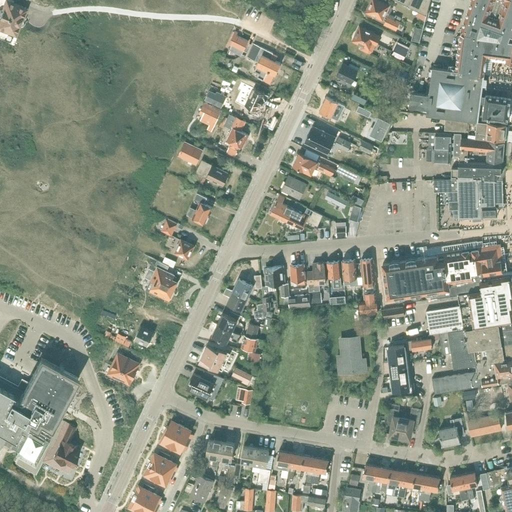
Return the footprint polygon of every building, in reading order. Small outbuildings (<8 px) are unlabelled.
[(394,0),(381,0),(380,2),(377,0),(373,0),(370,7),(374,9),(372,14),(386,21),(388,16),(393,8),(391,7),(394,0)] [(397,0),(410,6),(410,5),(419,10),(427,14),(430,0),(397,0)] [(461,33),(456,70),(467,71),(467,72),(484,74),(487,54),(507,57),(506,62),(511,62),(511,0),(474,0),(462,33),(461,33)] [(0,18),(0,19),(0,20),(0,30),(15,37),(26,9),(7,2),(3,12),(1,12),(0,12),(0,18)] [(419,10),(416,16),(425,20),(427,14),(419,10)] [(388,16),(386,21),(384,25),(396,30),(400,23),(400,22),(402,19),(395,16),(395,17),(391,15),(390,17),(388,16)] [(360,27),(354,40),(363,45),(361,49),(369,53),(373,51),(376,43),(378,44),(381,37),(360,27)] [(415,27),(411,40),(420,42),(423,28),(415,27)] [(233,40),(231,45),(232,45),(230,50),(242,56),(242,55),(244,51),(245,49),(249,41),(237,35),(238,32),(235,31),(231,39),(233,40)] [(398,42),(392,54),(403,59),(409,47),(398,42)] [(248,61),(247,64),(252,66),(257,66),(255,71),(260,73),(257,77),(270,83),(274,74),(275,75),(276,74),(277,74),(279,70),(278,69),(281,63),(275,61),(277,57),(272,55),(273,53),(254,44),(246,60),(248,61)] [(343,63),(337,75),(342,78),(340,81),(351,86),(358,71),(343,63)] [(234,65),(231,71),(237,73),(239,68),(234,65)] [(467,71),(456,70),(441,68),(441,65),(436,65),(436,67),(433,67),(430,89),(427,89),(427,94),(411,92),(409,106),(427,109),(426,114),(508,120),(511,97),(486,94),(486,95),(481,94),(483,84),(484,83),(485,83),(486,82),(486,80),(486,79),(485,77),(484,77),(484,74),(467,72),(467,71)] [(406,83),(409,73),(400,70),(396,79),(406,83)] [(248,106),(253,109),(258,111),(261,105),(263,103),(264,101),(263,98),(262,97),(263,93),(240,82),(238,87),(241,89),(239,93),(251,99),(248,106)] [(399,90),(391,86),(385,97),(394,101),(399,90)] [(210,90),(205,100),(222,107),(227,96),(224,94),(225,93),(222,91),(221,93),(217,91),(216,93),(210,90)] [(355,91),(352,98),(355,100),(363,104),(367,97),(355,91)] [(326,96),(319,111),(331,117),(331,116),(337,119),(343,107),(344,108),(345,105),(337,101),(336,100),(336,101),(326,96)] [(203,105),(199,113),(203,115),(200,120),(209,124),(214,126),(220,114),(203,105)] [(359,105),(356,111),(363,114),(365,108),(359,105)] [(226,117),(223,122),(225,123),(224,125),(231,129),(232,127),(234,129),(228,141),(231,143),(230,146),(236,149),(238,146),(241,147),(245,140),(246,140),(248,135),(241,131),(246,122),(229,114),(228,118),(226,117)] [(378,117),(369,135),(382,141),(390,123),(378,117)] [(468,137),(505,141),(505,140),(506,124),(488,121),(445,119),(445,130),(469,131),(468,137)] [(306,141),(305,142),(328,152),(335,137),(313,126),(306,141)] [(461,155),(462,136),(462,133),(454,133),(454,135),(451,135),(452,133),(436,132),(436,134),(430,134),(429,148),(428,148),(427,161),(450,162),(451,153),(454,153),(454,155),(461,155)] [(505,141),(468,137),(462,136),(461,155),(460,160),(468,160),(468,158),(486,159),(503,160),(505,141)] [(339,137),(335,145),(348,151),(351,143),(339,137)] [(363,140),(359,148),(371,153),(374,146),(363,140)] [(185,142),(179,155),(196,163),(202,150),(185,142)] [(300,153),(294,166),(311,174),(314,167),(315,168),(318,161),(311,157),(310,158),(300,153)] [(503,161),(468,160),(460,160),(459,160),(459,169),(452,168),(451,179),(458,178),(498,180),(497,174),(498,174),(502,174),(503,161)] [(201,161),(196,172),(223,184),(225,181),(226,182),(228,177),(227,177),(229,173),(201,161)] [(321,162),(317,170),(332,177),(336,169),(321,162)] [(339,165),(336,171),(343,174),(343,176),(355,182),(359,174),(339,165)] [(289,176),(282,190),(300,199),(307,184),(289,176)] [(498,207),(498,180),(458,178),(451,179),(434,180),(435,193),(448,192),(450,201),(449,201),(449,210),(453,210),(458,210),(458,205),(489,204),(489,207),(498,207)] [(328,191),(325,198),(344,207),(348,200),(328,191)] [(191,207),(187,215),(205,223),(213,208),(205,204),(208,197),(197,192),(194,199),(201,202),(197,210),(191,207)] [(287,220),(293,209),(283,204),(285,198),(279,195),(271,213),(287,220)] [(458,205),(458,210),(453,210),(456,219),(458,219),(472,218),(473,222),(481,221),(480,217),(481,217),(482,217),(482,207),(489,207),(489,204),(458,205)] [(358,221),(362,208),(362,207),(354,205),(350,219),(358,221)] [(482,207),(482,217),(485,217),(489,216),(490,216),(492,216),(493,215),(494,214),(495,214),(496,213),(496,212),(496,211),(497,211),(497,209),(497,207),(498,207),(489,207),(482,207)] [(293,209),(287,220),(303,228),(306,221),(308,216),(310,217),(313,211),(308,208),(304,214),(293,209)] [(323,215),(313,211),(310,217),(308,216),(306,221),(318,226),(323,215)] [(167,221),(162,231),(171,235),(176,225),(167,221)] [(346,222),(336,223),(337,237),(347,236),(346,222)] [(178,246),(175,252),(188,258),(194,246),(181,240),(179,244),(178,244),(177,245),(178,246)] [(507,272),(503,247),(498,248),(498,247),(497,247),(496,242),(483,244),(482,242),(477,242),(420,251),(421,258),(417,259),(417,261),(407,262),(407,261),(400,262),(401,263),(390,265),(390,263),(383,264),(388,298),(395,297),(395,296),(405,294),(405,296),(412,295),(411,293),(422,292),(422,293),(425,293),(425,291),(430,291),(430,294),(431,294),(430,292),(442,290),(444,298),(458,296),(458,295),(481,291),(479,282),(501,279),(501,277),(500,273),(507,272)] [(372,258),(361,259),(364,294),(376,293),(372,258)] [(149,268),(145,277),(151,279),(150,280),(154,282),(150,291),(169,300),(178,281),(173,278),(174,274),(167,271),(169,266),(158,260),(155,266),(157,267),(155,271),(149,268)] [(355,260),(342,261),(345,284),(350,283),(351,285),(358,285),(357,278),(356,278),(355,260)] [(340,261),(328,262),(329,277),(333,277),(334,287),(341,287),(340,278),(336,279),(336,276),(341,276),(340,261)] [(314,275),(308,275),(310,291),(321,290),(320,283),(327,283),(325,262),(313,263),(314,275)] [(305,284),(304,264),(291,265),(293,280),(298,279),(298,284),(305,284)] [(274,267),(266,268),(267,285),(268,285),(268,290),(276,290),(275,285),(274,267)] [(282,267),(274,267),(275,285),(280,284),(282,298),(289,297),(288,284),(283,284),(282,267)] [(511,321),(511,274),(501,277),(501,279),(479,282),(481,291),(458,295),(458,296),(459,303),(460,303),(460,305),(426,310),(430,334),(463,328),(463,329),(511,321)] [(239,278),(233,292),(247,298),(253,285),(239,278)] [(267,285),(262,286),(262,287),(264,310),(268,309),(271,309),(270,296),(269,296),(268,290),(268,285),(267,285)] [(247,298),(233,292),(228,303),(241,309),(247,298)] [(365,301),(359,302),(360,313),(377,312),(376,293),(364,294),(365,301)] [(309,295),(289,297),(290,308),(310,306),(309,295)] [(258,310),(254,311),(255,318),(267,316),(268,309),(264,310),(263,303),(257,304),(258,310)] [(230,311),(242,316),(244,312),(232,307),(230,311)] [(403,307),(383,311),(384,319),(404,316),(403,307)] [(223,314),(217,324),(237,334),(240,334),(241,334),(236,332),(233,330),(237,321),(223,314)] [(271,327),(274,318),(267,316),(264,325),(271,327)] [(511,322),(448,333),(439,335),(442,354),(452,353),(454,369),(476,365),(477,371),(463,373),(466,389),(479,387),(511,381),(511,322)] [(249,323),(246,336),(256,338),(259,325),(249,323)] [(237,334),(217,324),(212,335),(220,339),(221,337),(228,341),(231,335),(233,337),(232,339),(237,341),(240,334),(237,334)] [(142,327),(136,339),(147,345),(153,333),(142,327)] [(118,332),(115,339),(123,343),(126,336),(118,332)] [(255,351),(258,338),(256,338),(246,336),(245,335),(244,342),(245,342),(243,348),(255,351)] [(342,356),(338,356),(340,373),(367,370),(366,358),(361,358),(359,337),(341,339),(342,356)] [(409,348),(409,350),(432,347),(431,338),(421,339),(421,337),(417,337),(417,340),(407,341),(408,349),(409,348)] [(409,389),(404,345),(388,347),(389,355),(392,383),(393,383),(394,391),(409,389)] [(217,351),(208,346),(199,364),(208,369),(210,366),(219,370),(219,368),(223,370),(231,353),(226,351),(226,352),(218,348),(217,351)] [(250,351),(248,359),(258,361),(260,354),(251,351),(250,351)] [(119,353),(109,373),(127,382),(130,376),(132,376),(135,369),(134,368),(137,362),(119,353)] [(0,446),(2,446),(4,443),(16,450),(21,452),(15,463),(37,475),(45,461),(60,469),(69,473),(80,452),(75,449),(77,445),(71,442),(77,427),(61,419),(58,423),(56,422),(61,412),(80,378),(62,368),(62,369),(59,367),(59,366),(41,357),(27,382),(24,381),(21,387),(24,388),(23,390),(0,377),(0,446)] [(236,367),(232,375),(243,380),(242,382),(248,385),(247,387),(253,389),(256,377),(236,367)] [(194,374),(188,388),(208,397),(208,396),(215,399),(224,380),(205,370),(202,377),(194,374)] [(466,389),(463,373),(455,374),(458,390),(466,389)] [(458,390),(455,374),(447,376),(449,384),(450,391),(458,390)] [(447,376),(431,378),(433,386),(449,384),(447,376)] [(449,384),(433,386),(434,394),(450,391),(449,384)] [(508,384),(485,388),(487,398),(499,396),(498,393),(500,393),(500,391),(504,390),(508,389),(511,401),(511,400),(511,384),(508,385),(508,384)] [(245,389),(242,402),(250,404),(253,390),(245,389)] [(474,391),(464,393),(465,400),(476,398),(474,391)] [(440,396),(433,397),(434,406),(442,405),(440,396)] [(400,439),(404,418),(398,417),(400,405),(390,403),(387,422),(393,423),(390,436),(393,436),(392,438),(400,439)] [(410,419),(404,418),(400,439),(407,441),(407,439),(410,439),(412,426),(418,428),(422,409),(412,407),(410,419)] [(498,415),(469,421),(473,436),(502,430),(498,415)] [(442,437),(440,438),(443,445),(460,442),(458,431),(464,429),(461,418),(451,421),(452,428),(440,430),(442,437)] [(167,435),(164,440),(169,442),(168,444),(181,450),(183,448),(186,449),(193,435),(190,433),(191,430),(171,421),(165,434),(167,435)] [(218,467),(219,457),(222,441),(210,439),(207,455),(214,456),(212,466),(218,467)] [(234,477),(237,464),(231,463),(235,443),(222,441),(219,457),(226,458),(225,467),(230,468),(227,483),(233,485),(235,477),(234,477)] [(254,463),(257,447),(245,445),(242,461),(254,463)] [(270,449),(257,447),(254,463),(261,465),(257,481),(263,482),(268,483),(271,470),(266,469),(267,466),(270,449)] [(287,478),(292,452),(279,450),(277,463),(283,464),(281,476),(287,478)] [(302,467),(304,454),(292,452),(287,478),(294,479),(296,466),(302,467)] [(151,467),(148,474),(166,483),(167,480),(170,482),(178,467),(174,466),(175,463),(157,454),(154,461),(152,460),(149,466),(151,467)] [(317,456),(304,454),(302,467),(308,468),(306,481),(312,482),(317,456)] [(329,459),(317,456),(312,482),(318,483),(321,471),(327,472),(329,459)] [(201,457),(198,471),(205,472),(207,459),(201,457)] [(374,492),(379,466),(366,463),(364,476),(370,477),(368,490),(374,492)] [(242,465),(237,464),(234,477),(235,477),(240,478),(242,465)] [(391,468),(379,466),(374,492),(381,493),(383,480),(389,481),(391,468)] [(501,485),(501,486),(511,483),(511,482),(511,466),(487,473),(491,487),(501,485)] [(403,470),(391,468),(389,481),(395,482),(392,495),(398,496),(403,470)] [(413,485),(415,472),(403,470),(398,496),(405,497),(407,484),(413,485)] [(475,470),(463,473),(469,499),(475,498),(472,485),(478,484),(475,470)] [(423,500),(428,475),(415,472),(413,485),(419,487),(417,499),(423,500)] [(463,473),(450,476),(452,484),(453,489),(459,488),(461,494),(462,501),(469,499),(463,473)] [(195,484),(210,491),(214,480),(200,474),(195,484)] [(352,474),(350,484),(358,485),(360,475),(352,474)] [(428,475),(423,500),(430,502),(432,489),(438,490),(440,477),(428,475)] [(488,477),(482,478),(484,489),(490,488),(488,477)] [(223,486),(225,482),(219,480),(217,485),(223,488),(220,493),(222,494),(218,502),(226,505),(232,490),(223,486)] [(511,511),(511,483),(511,484),(511,483),(501,486),(507,511),(511,511)] [(210,491),(195,484),(190,495),(205,501),(210,491)] [(135,500),(133,505),(143,510),(142,511),(156,511),(162,500),(158,498),(160,496),(142,487),(138,494),(137,493),(134,499),(135,500)] [(356,511),(360,490),(347,488),(343,510),(353,511),(356,511)] [(247,489),(246,499),(253,500),(254,489),(247,489)] [(485,511),(481,489),(476,491),(480,511),(485,511)] [(268,490),(266,511),(274,511),(276,491),(268,490)] [(308,502),(309,496),(302,495),(293,494),(292,509),(303,510),(304,502),(308,502)] [(326,499),(309,496),(308,502),(307,504),(325,507),(326,499)] [(253,500),(246,499),(245,501),(242,501),(241,509),(252,510),(253,500)]
